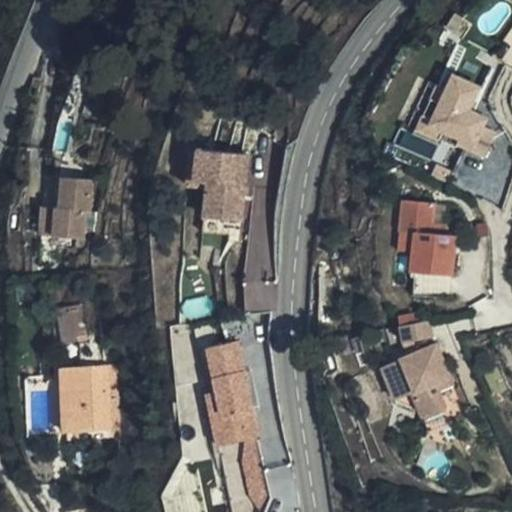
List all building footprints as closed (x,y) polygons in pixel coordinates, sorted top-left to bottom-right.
[(440,66),(419,132),(490,155),(500,123),(474,115),(485,81),(440,66)] [(105,91),(115,73),(103,67),(97,87),(105,91)] [(189,184),(193,147),(187,146),(183,183),(189,184)] [(245,153),(193,147),(189,184),(204,186),(201,216),(238,219),(245,153)] [(57,205),(48,206),(49,234),(79,232),(77,204),(85,204),(83,173),(55,174),(57,205)] [(402,198),(399,233),(414,235),(413,251),(411,272),(452,276),(455,238),(445,236),(446,226),(432,224),(434,201),(402,198)] [(49,234),(48,206),(34,207),(35,234),(49,234)] [(238,219),(201,216),(200,231),(236,235),(238,219)] [(414,235),(399,233),(397,250),(413,251),(414,235)] [(402,323),(406,340),(417,338),(437,334),(433,317),(402,323)] [(417,338),(406,340),(411,352),(421,348),(417,338)] [(421,348),(411,352),(387,363),(398,397),(416,390),(427,414),(450,404),(441,384),(434,369),(446,363),(436,341),(421,348)] [(210,350),(221,394),(211,396),(223,444),(262,435),(239,343),(210,350)] [(221,394),(210,350),(205,351),(214,390),(206,392),(218,446),(223,444),(211,396),(221,394)] [(453,378),(446,363),(434,369),(441,384),(453,378)] [(117,364),(108,365),(110,430),(120,429),(117,364)] [(510,387),(501,364),(487,370),(497,393),(510,387)] [(110,430),(108,365),(63,366),(66,431),(110,430)] [(450,404),(427,414),(431,427),(456,418),(450,404)]
